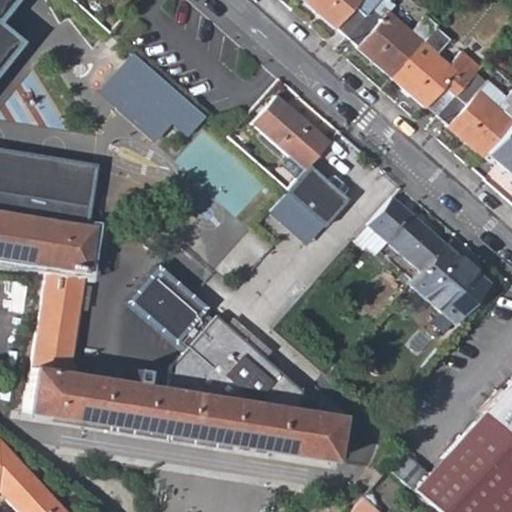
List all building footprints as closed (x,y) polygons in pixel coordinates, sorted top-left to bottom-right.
[(94,164),(0,148),(0,61),(16,41),(0,27),(0,12),(10,0),(0,0),(0,260),(43,267),(20,413),(326,462),(333,417),(293,410),(295,392),(209,315),(156,269),(127,301),(180,352),(164,368),(161,390),(93,380),(93,373),(70,370),(69,375),(61,375),(77,274),(89,276),(94,243),(86,243),(89,228),(84,227),(94,164)] [(332,27),(342,36),(374,0),(298,0),(330,29),(332,27)] [(352,47),(386,78),(417,43),(430,28),(432,27),(420,17),(406,33),(384,15),(391,7),(383,0),(374,0),(342,36),(353,46),(352,47)] [(423,107),(432,116),(471,73),(475,68),(456,52),(442,66),(430,55),(443,40),(430,28),(417,43),(386,78),(421,109),(423,107)] [(186,136),(202,117),(129,55),(97,93),(153,140),(169,122),(186,136)] [(510,120),(511,117),(511,88),(509,86),(499,97),(489,109),(470,92),(480,81),(471,73),(432,116),(443,125),(442,127),(476,157),(480,153),(510,120)] [(499,97),(480,81),(470,92),(489,109),(499,97)] [(270,96),(247,123),(300,170),(303,167),(323,143),(270,96)] [(480,153),(511,181),(511,121),(510,120),(480,153)] [(343,199),(308,168),(268,213),(303,244),(343,199)] [(361,225),(382,243),(413,271),(436,244),(384,199),(361,225)] [(365,242),(374,250),(382,243),(361,225),(348,239),(359,249),(365,242)] [(483,286),(436,244),(413,271),(402,284),(449,324),(483,286)] [(381,277),(361,309),(372,316),(392,284),(381,277)] [(511,377),(479,414),(479,415),(511,444),(511,377)] [(511,488),(511,487),(511,444),(479,415),(457,440),(511,488)] [(385,467),(412,491),(434,511),(511,511),(511,488),(457,440),(426,475),(399,452),(385,467)] [(59,511),(0,447),(0,485),(8,494),(1,500),(12,511),(59,511)]
